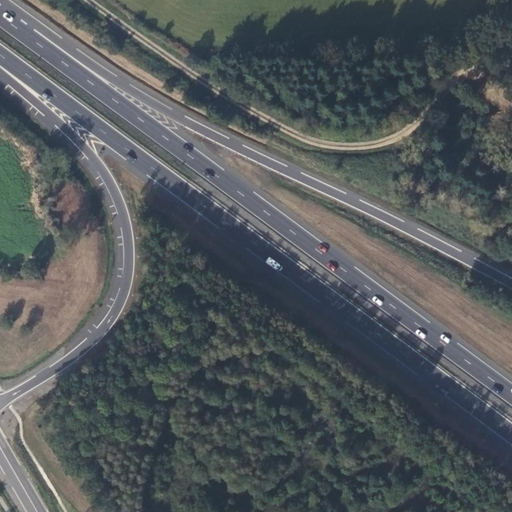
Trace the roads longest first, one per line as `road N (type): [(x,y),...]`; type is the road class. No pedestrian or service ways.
road 1 (trunk): [(0,53),(511,435)]
road 2 (trunk): [(511,396),(0,16)]
road 3 (trunk): [(511,285),(134,94),(0,2)]
road 4 (trunk): [(0,70),(96,162),(123,215),(128,246),(127,276),(103,327),(0,402)]
road 5 (track): [(89,0),(193,76),(281,127),(334,146),(396,142),(453,79)]
